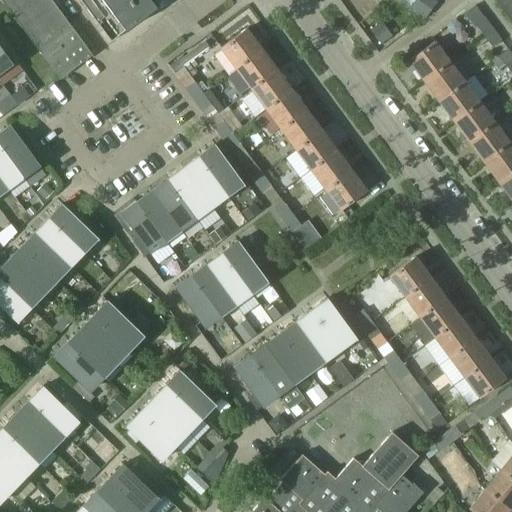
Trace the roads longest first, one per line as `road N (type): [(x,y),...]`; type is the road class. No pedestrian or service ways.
road 1 (residential): [(511,293),(353,82)]
road 2 (residential): [(353,82),(459,0)]
